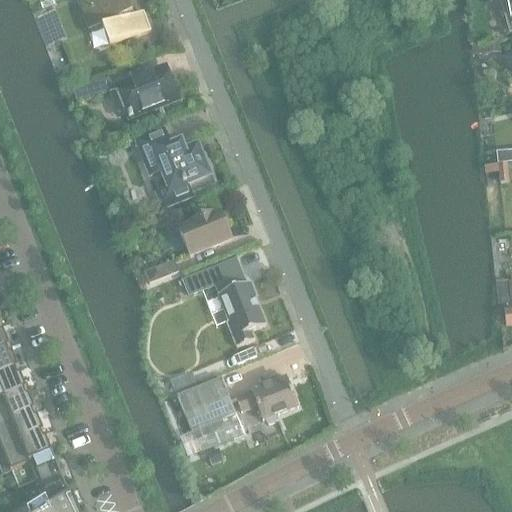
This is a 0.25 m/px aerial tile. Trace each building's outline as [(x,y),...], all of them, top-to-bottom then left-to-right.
[(131,19),(130,16),(133,15),(126,0),(82,0),(77,2),(88,32),(104,26),(106,29),(103,30),(110,48),(151,33),(144,15),(131,19)] [(511,0),(500,0),(509,35),(511,34),(511,0)] [(66,40),(55,11),(36,18),(47,47),(66,40)] [(485,47),(486,56),(501,55),(499,46),(485,47)] [(178,101),(165,70),(117,88),(130,120),(137,117),(141,119),(148,116),(149,113),(178,101)] [(78,106),(113,92),(109,81),(73,95),(78,106)] [(216,187),(204,158),(201,160),(197,150),(185,155),(181,146),(172,150),(165,132),(136,143),(150,179),(163,174),(169,190),(155,195),(162,212),(193,200),(192,197),(216,187)] [(507,153),(496,154),(497,166),(508,165),(507,153)] [(509,185),(507,166),(498,167),(500,186),(509,185)] [(232,241),(221,213),(214,216),(213,214),(189,224),(190,226),(178,231),(190,258),(232,241)] [(237,260),(181,282),(182,284),(183,283),(189,298),(216,288),(219,297),(218,298),(229,324),(227,325),(228,327),(229,326),(230,328),(234,339),(233,340),(233,341),(235,341),(238,348),(236,349),(237,350),(255,343),(254,342),(253,342),(250,335),(266,328),(255,301),(257,301),(256,299),(255,300),(250,287),(251,286),(251,285),(246,287),(237,263),(236,262),(238,262),(237,260)] [(149,286),(179,275),(174,263),(145,275),(149,286)] [(0,353),(9,350),(3,336),(1,337),(0,334),(0,330),(1,330),(1,328),(0,328),(0,353)] [(0,378),(18,371),(12,357),(10,358),(7,353),(10,351),(9,350),(0,353),(0,378)] [(0,403),(26,392),(20,378),(18,379),(16,374),(18,373),(18,371),(0,378),(0,403)] [(298,410),(287,380),(251,394),(252,395),(236,401),(241,414),(257,408),(263,423),(265,422),(268,428),(279,424),(278,418),(298,410)] [(221,382),(176,399),(189,436),(182,439),(181,439),(189,459),(190,459),(241,438),(221,382)] [(0,428),(35,413),(29,400),(26,401),(24,395),(27,394),(26,392),(0,403),(0,428)] [(0,452),(43,435),(37,421),(35,422),(33,416),(35,415),(35,413),(0,428),(0,452)] [(31,465),(52,456),(46,442),(43,443),(41,437),(44,436),(43,435),(0,452),(0,469),(3,477),(30,466),(31,466),(31,465)] [(223,463),(218,452),(207,457),(212,468),(223,463)] [(77,511),(71,498),(69,499),(52,456),(31,465),(31,466),(30,466),(44,501),(48,511),(77,511)] [(48,511),(44,501),(27,511),(48,511)]
